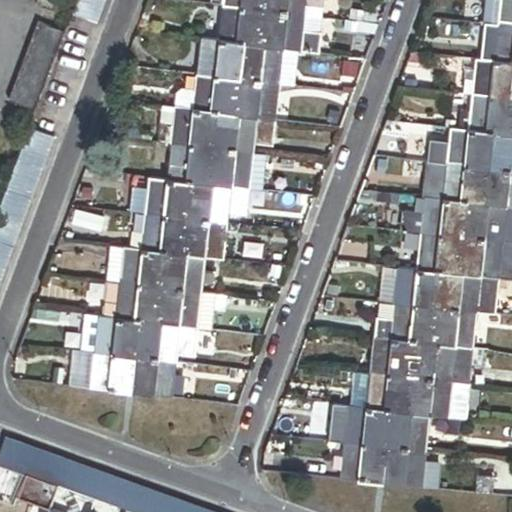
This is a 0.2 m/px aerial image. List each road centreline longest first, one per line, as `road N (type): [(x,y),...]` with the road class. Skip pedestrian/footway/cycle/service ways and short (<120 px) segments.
road 1 (residential): [(408,0),(227,497)]
road 2 (residential): [(129,0),(0,346)]
road 3 (residential): [(0,415),(227,497)]
